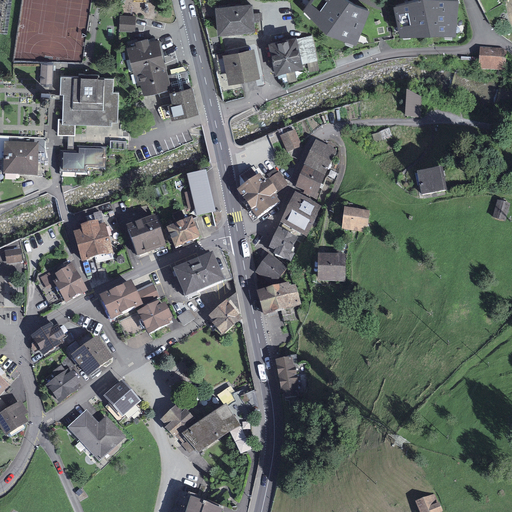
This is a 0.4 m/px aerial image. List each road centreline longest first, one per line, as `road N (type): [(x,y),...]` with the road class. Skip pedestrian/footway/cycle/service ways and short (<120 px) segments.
road 1 (residential): [(237,232),(271,234),(307,150),(331,127),(499,127)]
road 2 (residential): [(214,116),(385,55),(464,51),(481,34)]
road 3 (primary): [(237,232),(274,426),(261,511)]
road 4 (residential): [(87,300),(237,232)]
